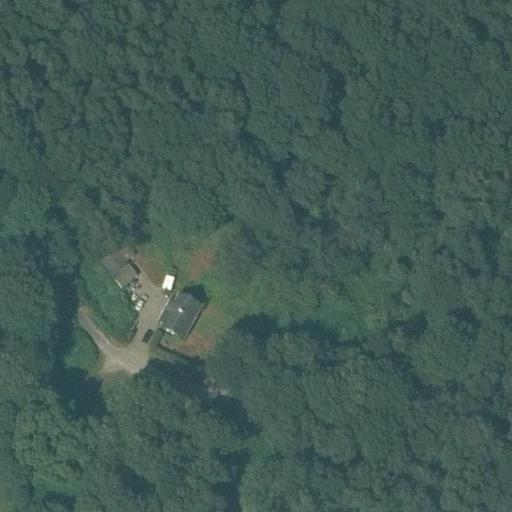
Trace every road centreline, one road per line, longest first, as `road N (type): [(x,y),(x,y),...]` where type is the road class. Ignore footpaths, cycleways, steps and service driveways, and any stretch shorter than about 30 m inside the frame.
road 1 (unclassified): [(511,382),(257,403),(196,394),(137,363),(85,310),(0,169)]
road 2 (track): [(137,363),(85,394),(32,350),(0,303)]
